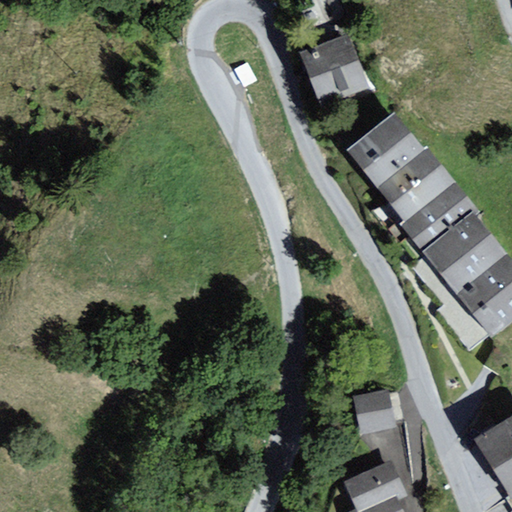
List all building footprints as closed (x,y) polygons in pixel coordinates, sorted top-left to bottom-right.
[(360,46),(318,62),(336,106),(377,90),(360,46)] [(511,327),(511,259),(406,124),(359,161),(498,338),(511,327)] [(395,426),(388,390),(355,397),(363,433),(395,426)] [(511,427),(479,450),(511,496),(511,427)] [(404,490),(390,462),(345,483),(359,511),(395,494),(404,490)] [(403,511),(395,494),(359,511),(357,511),(403,511)]
